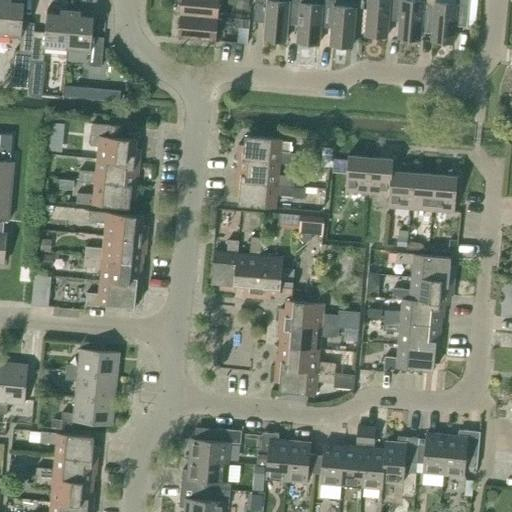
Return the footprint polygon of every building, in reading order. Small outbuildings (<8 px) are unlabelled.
[(34,31),(35,23),(23,22),(25,0),(1,0),(0,17),(0,34),(21,37),(20,51),(14,50),(13,75),(30,76),(31,60),(32,52),(34,31)] [(182,0),(181,13),(218,17),(219,0),(182,0)] [(236,0),(236,8),(249,9),(249,0),(236,0)] [(290,1),(289,1),(272,0),(255,0),(254,21),(266,23),(265,39),(286,41),(288,24),(290,1)] [(321,27),(323,4),(322,4),(302,3),(302,0),(289,0),(289,1),(290,1),(288,24),(300,25),(298,42),(319,44),(321,27)] [(332,28),(331,45),(352,47),(356,7),(336,5),(335,0),(322,0),(322,4),(323,4),(321,27),(332,28)] [(400,21),(401,0),(369,0),(366,35),(387,37),(389,20),(400,21)] [(434,24),(436,1),(435,0),(401,0),(400,21),(399,38),(420,39),(422,23),(434,24)] [(477,0),(435,0),(436,1),(434,24),(432,41),(454,42),(455,26),(468,27),(468,25),(475,26),(477,0)] [(48,7),(46,32),(34,31),(32,52),(31,60),(44,61),(45,47),(68,49),(71,9),(48,7)] [(68,49),(91,51),(89,65),(102,67),(104,37),(92,36),(95,12),(71,9),(68,49)] [(179,37),(216,40),(218,17),(181,13),(179,37)] [(235,27),(249,29),(250,20),(236,18),(235,27)] [(43,98),(43,96),(44,82),(29,80),(28,95),(28,96),(43,98)] [(75,84),(65,84),(65,96),(75,97),(75,84)] [(92,88),(92,98),(106,99),(106,89),(92,88)] [(51,122),(50,133),(63,135),(64,123),(51,122)] [(118,137),(119,125),(92,123),(90,145),(99,146),(98,159),(140,162),(141,148),(134,147),(134,139),(118,137)] [(238,159),(245,159),(280,162),(296,163),(297,153),(280,151),(282,139),(247,135),(246,145),(239,144),(238,159)] [(323,147),(322,160),(332,161),(333,148),(323,147)] [(368,193),(371,157),(348,155),(346,191),(368,193)] [(334,170),(347,171),(348,159),(335,157),(334,170)] [(393,159),(371,157),(368,193),(389,195),(390,195),(392,171),(393,159)] [(79,180),(95,181),(130,184),(130,183),(131,176),(138,176),(140,162),(98,159),(96,171),(80,169),(79,180)] [(237,166),(236,180),(294,186),(295,176),(278,174),(280,162),(245,159),(244,167),(237,166)] [(4,220),(9,220),(9,219),(9,218),(14,163),(14,161),(0,160),(0,262),(3,263),(4,264),(8,233),(6,233),(4,233),(4,220)] [(389,195),(388,207),(410,208),(414,172),(392,171),(390,195),(389,195)] [(435,174),(414,172),(410,208),(432,210),(435,174)] [(458,176),(435,174),(432,210),(455,212),(458,176)] [(236,180),(234,195),(242,195),(241,204),(275,207),(277,194),(293,196),(294,186),(236,180)] [(130,184),(95,181),(94,194),(78,192),(77,203),(128,207),(128,198),(136,199),(138,184),(130,183),(130,184)] [(293,196),(293,198),(303,199),(304,187),(294,186),(293,196)] [(106,222),(105,235),(147,239),(148,225),(141,224),(142,215),(90,210),(89,221),(106,222)] [(299,229),(323,232),(324,217),(300,215),(299,229)] [(86,256),(137,261),(138,253),(146,253),(147,239),(105,235),(104,248),(86,246),(86,256)] [(256,297),(260,255),(261,255),(262,237),(252,236),(250,253),(238,253),(234,289),(235,289),(235,287),(243,288),(242,295),(256,297)] [(407,247),(408,237),(398,236),(397,246),(407,247)] [(51,252),(52,239),(43,239),(42,251),(51,252)] [(238,253),(239,240),(228,239),(227,252),(214,251),(212,280),(221,281),(220,288),(234,289),(238,253)] [(390,251),(389,261),(397,262),(398,252),(390,251)] [(398,252),(397,262),(413,264),(412,276),(454,280),(456,266),(448,265),(449,258),(449,256),(398,252)] [(54,255),(40,254),(39,266),(53,267),(54,255)] [(256,297),(271,298),(271,290),(292,292),(294,268),(282,267),(283,257),(261,255),(260,255),(256,297)] [(102,268),(101,280),(143,285),(144,270),(136,270),(137,261),(86,256),(84,266),(102,268)] [(32,267),(22,266),(20,279),(30,281),(32,267)] [(379,297),(381,274),(369,272),(367,295),(379,297)] [(49,306),(52,276),(35,274),(32,304),(49,306)] [(323,275),(311,274),(310,283),(322,284),(323,275)] [(393,298),(403,299),(403,298),(445,302),(446,293),(453,294),(454,280),(412,276),(411,289),(394,287),(393,298)] [(133,307),(134,298),(141,299),(143,285),(101,280),(100,293),(87,292),(86,305),(99,306),(100,303),(133,307)] [(307,284),(306,300),(318,302),(318,294),(321,294),(322,286),(307,284)] [(445,302),(403,298),(403,299),(402,311),(385,310),(384,320),(435,324),(436,316),(444,316),(445,302)] [(290,299),(289,308),(281,307),(280,322),(339,327),(346,327),(359,328),(360,311),(339,309),(338,317),(323,315),(324,302),(318,302),(306,300),(290,299)] [(382,309),(369,308),(368,318),(382,319),(382,309)] [(400,331),(399,344),(441,348),(442,333),(434,333),(435,324),(384,320),(383,330),(400,331)] [(286,336),(286,345),(320,348),(321,335),(338,337),(339,327),(280,322),(279,336),(286,336)] [(346,327),(344,339),(357,340),(359,328),(346,327)] [(424,369),(431,370),(432,361),(440,362),(441,348),(399,344),(398,357),(385,356),(384,368),(398,370),(398,367),(424,369)] [(277,353),(276,367),(335,372),(336,362),(319,361),(320,348),(286,345),(285,354),(278,353),(277,353)] [(117,376),(120,352),(80,348),(79,365),(68,364),(67,371),(117,376)] [(29,364),(4,362),(0,405),(0,412),(7,413),(8,402),(25,403),(29,364)] [(276,367),(275,381),(282,382),(282,391),(316,394),(317,381),(334,382),(334,387),(354,389),(355,374),(343,373),(335,372),(276,367)] [(115,400),(117,376),(67,371),(66,379),(78,380),(76,397),(115,400)] [(112,425),(115,400),(76,397),(74,413),(63,411),(62,419),(74,421),(112,425)] [(66,420),(53,419),(52,428),(65,429),(66,420)] [(345,445),(342,484),(362,486),(367,426),(358,425),(356,446),(345,445)] [(362,486),(383,488),(383,480),(386,449),(385,449),(374,447),(376,427),(367,426),(362,486)] [(216,440),(191,437),(190,458),(229,462),(231,442),(241,443),(242,430),(217,428),(216,440)] [(459,429),(459,435),(447,434),(444,473),(464,475),(465,466),(477,467),(481,431),(459,429)] [(40,441),(41,432),(35,431),(30,431),(29,440),(34,441),(40,441)] [(57,443),(56,455),(98,459),(99,445),(91,445),(92,436),(41,431),(41,432),(40,441),(57,443)] [(266,478),(287,479),(290,440),(279,439),(279,433),(263,431),(262,450),(268,451),(268,462),(266,478)] [(423,471),(444,473),(447,434),(426,432),(426,438),(420,437),(417,437),(415,462),(424,463),(423,471)] [(406,461),(415,462),(417,437),(398,436),(398,442),(386,441),(385,449),(386,449),(383,480),(404,482),(406,461)] [(307,481),(308,472),(315,473),(316,454),(310,454),(311,442),(290,440),(287,479),(307,481)] [(320,483),(342,484),(345,445),(324,443),(323,455),(316,454),(315,473),(321,473),(320,483)] [(37,467),(36,477),(88,481),(89,473),(96,474),(98,459),(56,455),(54,468),(37,467)] [(181,486),(230,490),(231,483),(227,483),(229,462),(189,458),(188,470),(183,469),(181,486)] [(265,466),(255,465),(253,490),(263,491),(265,466)] [(95,491),(87,490),(88,481),(36,477),(35,487),(52,488),(51,501),(93,505),(95,491)] [(179,506),(185,507),(184,511),(224,511),(226,501),(230,501),(230,490),(181,486),(179,506)] [(92,511),(93,505),(51,501),(50,511),(92,511)]
